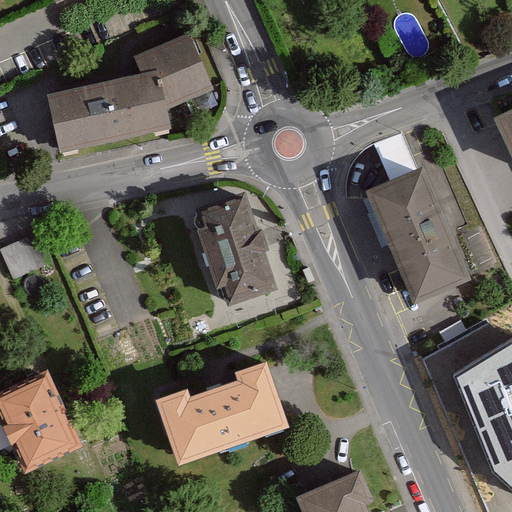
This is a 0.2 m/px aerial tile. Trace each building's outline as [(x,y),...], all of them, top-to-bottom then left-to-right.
[(50,0),(56,13),(84,0),(50,0)] [(138,85),(46,106),(61,159),(171,135),(167,118),(213,100),(190,42),(130,69),(138,85)] [(511,100),(487,112),(511,163),(511,100)] [(423,177),(364,201),(413,311),(473,286),(423,177)] [(194,219),(225,314),(276,298),(245,203),(194,219)] [(38,240),(0,254),(0,267),(9,290),(51,273),(38,240)] [(151,317),(87,341),(102,381),(166,357),(151,317)] [(511,341),(454,375),(492,471),(511,489),(511,341)] [(152,406),(176,475),(289,436),(266,372),(234,383),(238,394),(192,410),(186,394),(152,406)] [(0,396),(0,434),(20,482),(84,455),(50,376),(0,396)] [(371,511),(357,480),(294,508),(295,511),(371,511)]
